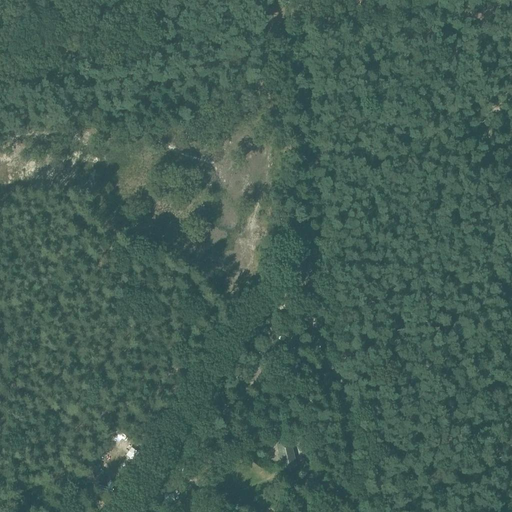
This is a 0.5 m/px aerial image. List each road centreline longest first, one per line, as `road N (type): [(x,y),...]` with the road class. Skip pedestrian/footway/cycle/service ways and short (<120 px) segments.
road 1 (track): [(511,270),(489,331),(480,391),(506,511)]
road 2 (track): [(230,361),(239,391),(262,403),(294,403),(305,354),(301,329),(263,321),(234,351)]
road 3 (track): [(234,351),(125,511)]
road 4 (track): [(359,511),(338,359)]
